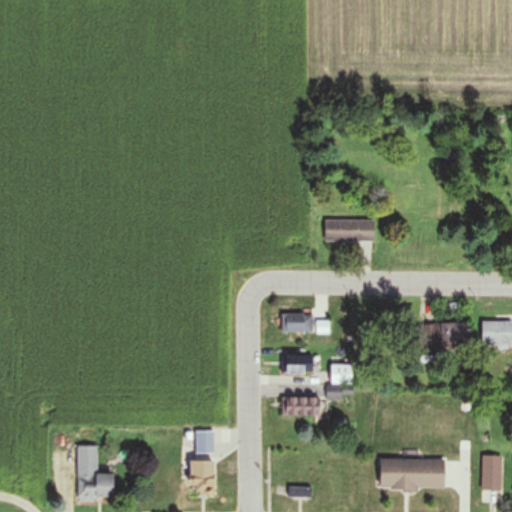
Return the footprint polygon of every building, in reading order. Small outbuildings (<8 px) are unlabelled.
[(374,242),(374,221),(324,221),(324,242),(374,242)] [(312,314),(283,314),(283,334),(312,334),(312,314)] [(511,321),(481,322),(481,346),(511,345),(511,321)] [(417,347),(468,347),(468,323),(417,324),(417,347)] [(313,374),(313,356),(284,356),(284,374),(313,374)] [(353,385),(352,365),(328,366),(329,398),(339,398),(338,386),(353,385)] [(284,417),(318,417),(318,398),(284,398),(284,417)] [(195,454),(213,454),(213,431),(195,431),(195,454)] [(77,447),(77,501),(112,501),(112,474),(97,474),(97,447),(77,447)] [(502,493),(502,457),(481,457),(481,493),(502,493)] [(211,465),(190,465),(190,496),(211,496),(211,465)] [(283,498),(309,498),(309,488),(283,488),(283,498)]
